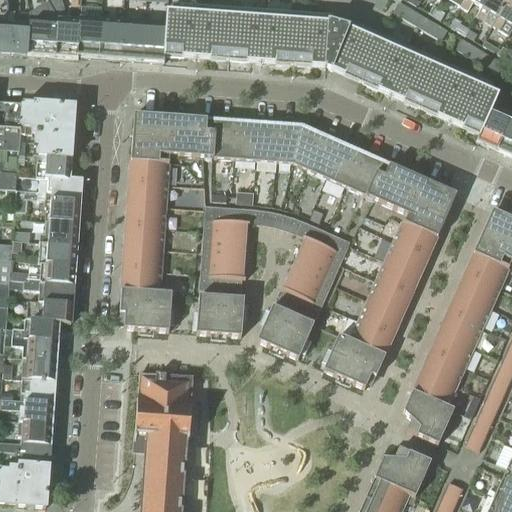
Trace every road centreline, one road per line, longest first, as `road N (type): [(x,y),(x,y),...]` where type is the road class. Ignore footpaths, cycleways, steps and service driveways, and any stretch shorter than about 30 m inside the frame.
road 1 (residential): [(511,184),(305,95),(108,91)]
road 2 (residential): [(79,511),(108,91)]
